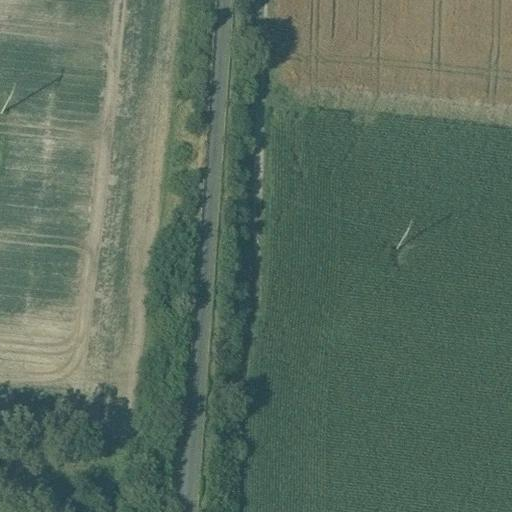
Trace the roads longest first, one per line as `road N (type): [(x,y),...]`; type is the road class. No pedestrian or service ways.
road 1 (unclassified): [(221,0),(184,511)]
road 2 (track): [(262,0),(254,314)]
